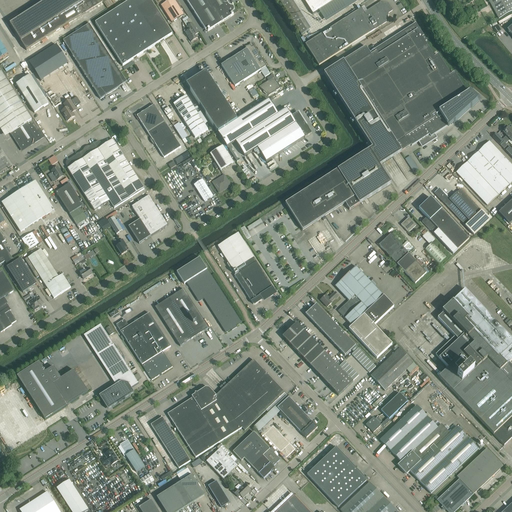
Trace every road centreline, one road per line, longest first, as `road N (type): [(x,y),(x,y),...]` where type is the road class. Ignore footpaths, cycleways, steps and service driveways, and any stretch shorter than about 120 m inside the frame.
road 1 (unclassified): [(256,335),(509,97)]
road 2 (unclassified): [(190,229),(330,138),(257,20)]
road 3 (unclassified): [(0,499),(256,335)]
road 4 (unclassified): [(0,352),(190,229)]
road 5 (unclassified): [(113,111),(257,20)]
road 6 (unclassified): [(190,229),(113,111)]
road 7 (unclassified): [(0,184),(113,111)]
road 8 (unknown): [(0,16),(28,54),(101,7)]
road 9 (unclassified): [(245,511),(338,422)]
road 10 (tertiary): [(509,97),(425,0)]
road 11 (unclassified): [(422,511),(338,422)]
